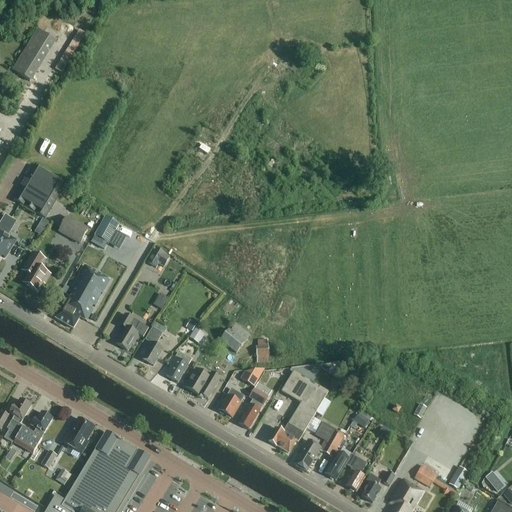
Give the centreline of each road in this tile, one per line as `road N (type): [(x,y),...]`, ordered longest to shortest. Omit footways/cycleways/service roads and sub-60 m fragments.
road 1 (residential): [(358,511),(0,299)]
road 2 (secondary): [(256,511),(0,359)]
road 3 (track): [(273,72),(149,243)]
